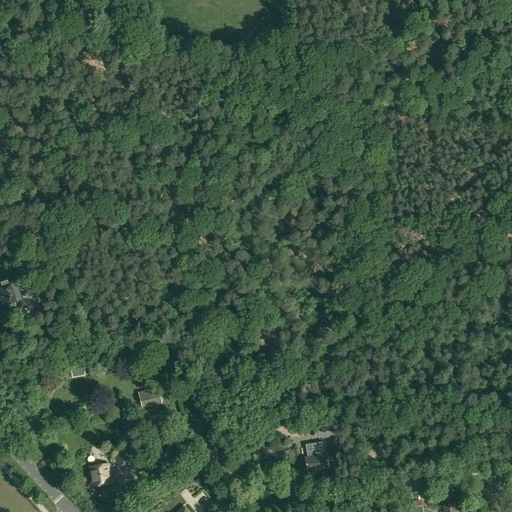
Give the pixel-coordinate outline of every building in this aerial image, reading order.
[(0,296),(5,310),(20,304),(11,278),(0,281),(0,296)] [(20,282),(14,284),(19,301),(25,299),(20,282)] [(143,408),(163,403),(158,387),(138,392),(143,408)] [(200,412),(190,415),(192,423),(203,420),(200,412)] [(305,458),(307,472),(329,468),(327,454),(325,454),(323,441),(305,444),(307,457),(305,458)] [(116,451),(118,466),(129,464),(126,449),(116,451)] [(111,483),(108,464),(89,467),(93,486),(111,483)] [(422,511),(421,501),(407,503),(408,511),(422,511)] [(460,511),(459,503),(439,507),(439,511),(460,511)]
